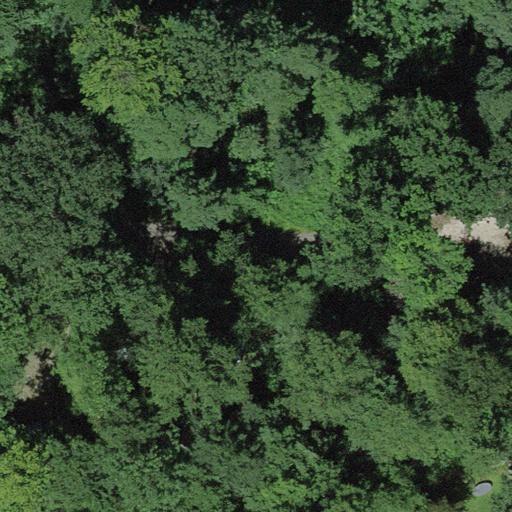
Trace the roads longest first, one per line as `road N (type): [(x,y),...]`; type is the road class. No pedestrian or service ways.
road 1 (residential): [(511,269),(0,234)]
road 2 (track): [(443,263),(511,164)]
